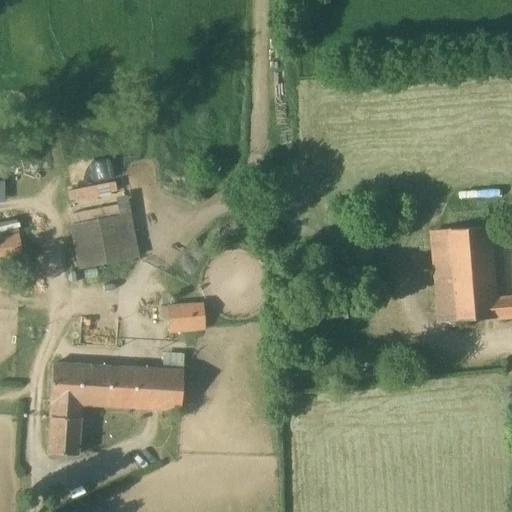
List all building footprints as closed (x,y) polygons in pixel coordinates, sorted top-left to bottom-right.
[(114,183),(67,192),(69,201),(115,192),(114,183)] [(126,195),(114,198),(116,206),(72,214),(74,224),(69,225),(77,270),(139,258),(126,195)] [(511,297),(498,298),(492,227),(434,231),(439,323),(511,316),(511,297)] [(0,236),(0,257),(22,254),(18,233),(0,236)] [(203,304),(166,307),(168,333),(204,330),(203,304)] [(181,371),(51,364),(49,402),(50,402),(47,454),(77,455),(80,404),(179,410),(181,371)]
